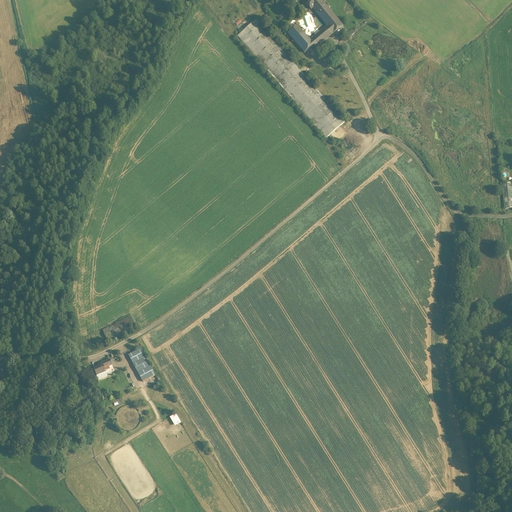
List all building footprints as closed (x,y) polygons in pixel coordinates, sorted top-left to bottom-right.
[(322,1),(321,0),(308,0),(305,3),(311,10),(312,9),(315,12),(325,4),(322,1)] [(333,14),(325,4),(315,12),(327,26),(323,30),(317,34),(324,42),(343,26),(333,14)] [(347,23),(337,11),(333,14),(343,26),(347,23)] [(345,123),(256,20),(237,37),(326,139),(345,123)] [(306,28),(301,22),(297,25),(302,32),(306,28)] [(302,32),(297,25),(287,34),(304,53),(314,45),(302,32)] [(317,34),(313,38),(306,28),(302,32),(314,45),(316,48),(324,42),(317,34)] [(511,195),(509,167),(501,168),(505,209),(511,208),(511,195)] [(130,317),(103,331),(107,340),(134,326),(130,317)] [(155,375),(141,349),(128,356),(142,382),(149,379),(155,375)] [(104,367),(103,365),(101,366),(94,369),(98,380),(107,377),(105,371),(104,367)] [(155,375),(149,379),(152,385),(159,382),(155,375)] [(176,414),(172,417),(177,426),(181,423),(176,414)]
